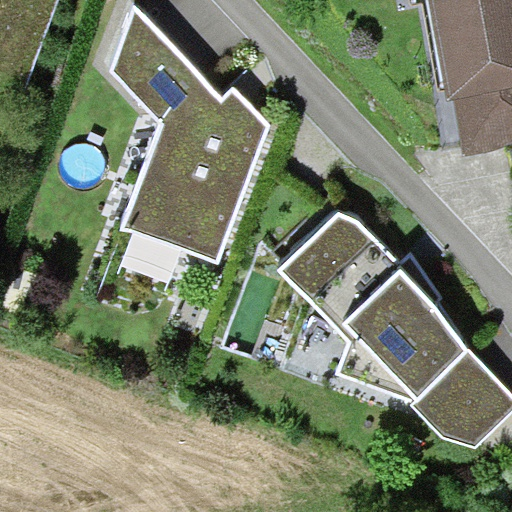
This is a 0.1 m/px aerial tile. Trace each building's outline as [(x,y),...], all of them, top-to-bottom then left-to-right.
[(0,0),(0,140),(54,0),(0,0)] [(221,84),(143,0),(132,0),(113,50),(162,105),(122,213),(219,252),(270,115),(246,89),(234,75),(221,84)] [(511,0),(432,0),(448,82),(452,80),(511,70),(511,0)] [(511,133),(511,70),(452,80),(462,142),(511,133)] [(418,381),(469,337),(439,293),(413,262),(403,251),(399,255),(361,209),(340,199),(280,252),(350,331),(339,366),(410,390),(418,381)] [(412,245),(403,251),(413,262),(439,293),(444,288),(412,245)] [(511,403),(511,386),(469,337),(418,381),(410,390),(441,422),(471,434),(511,403)]
